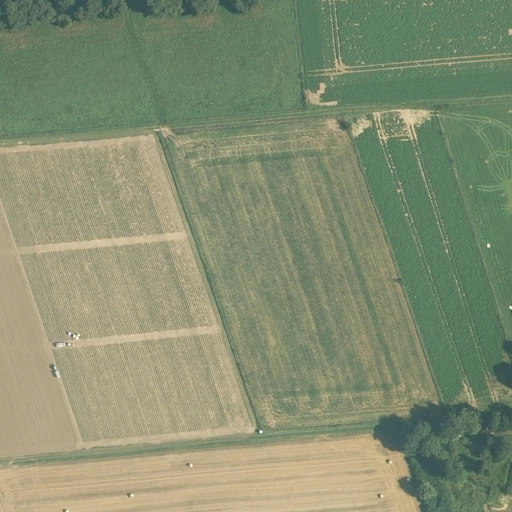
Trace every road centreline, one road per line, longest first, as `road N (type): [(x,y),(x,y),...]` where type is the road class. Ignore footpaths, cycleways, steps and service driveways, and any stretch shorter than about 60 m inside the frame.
road 1 (track): [(0,143),(511,96)]
road 2 (track): [(511,423),(0,462)]
